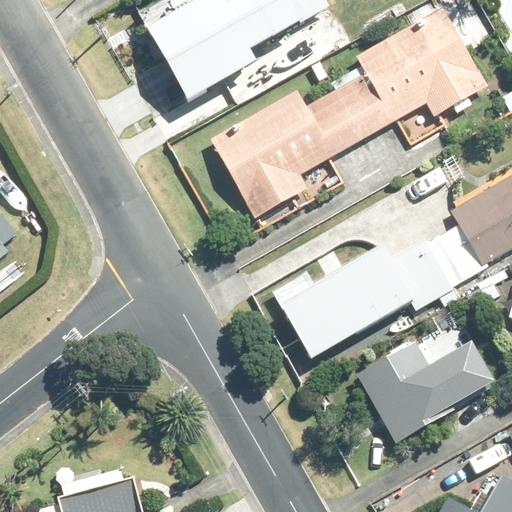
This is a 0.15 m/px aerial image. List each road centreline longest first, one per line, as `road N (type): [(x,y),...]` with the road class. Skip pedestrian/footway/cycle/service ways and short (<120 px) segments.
road 1 (residential): [(161,275),(9,0)]
road 2 (tertiary): [(295,511),(161,275)]
road 3 (tertiary): [(161,275),(0,400)]
